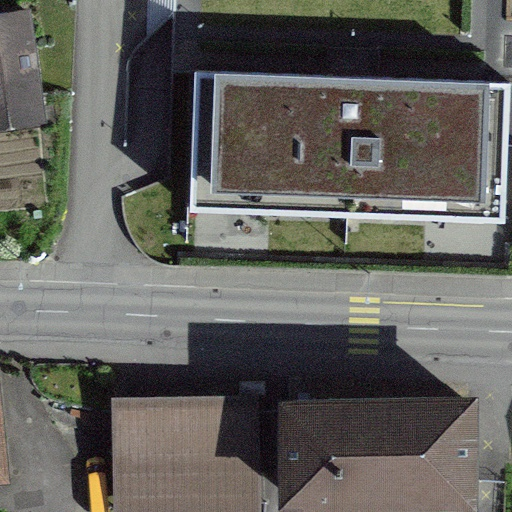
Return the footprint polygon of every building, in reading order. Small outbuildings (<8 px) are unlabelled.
[(32,13),(0,16),(0,137),(47,131),(32,13)] [(327,76),(193,72),(188,223),(506,233),(511,83),(379,79),(380,52),(354,51),(328,50),(327,76)] [(0,361),(0,475),(10,474),(0,361)] [(479,378),(277,378),(277,492),(415,492),(415,509),(453,509),(453,494),(479,493),(479,378)] [(251,386),(112,387),(113,511),(264,511),(265,469),(251,469),(251,386)]
